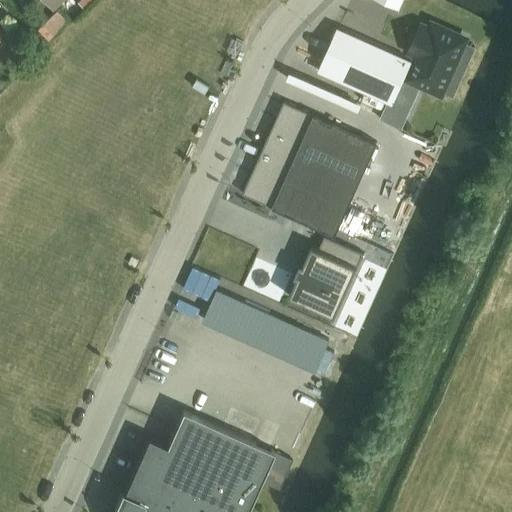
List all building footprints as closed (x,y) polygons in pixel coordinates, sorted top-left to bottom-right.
[(417,56),(407,78),(441,93),(453,66),(457,68),(467,45),(463,43),(466,38),(432,22),(430,26),(421,22),(407,52),(417,56)] [(410,59),(338,27),(318,70),(391,102),(410,59)] [(284,100),(270,131),(345,165),(359,133),(284,100)] [(377,142),(359,133),(345,165),(270,131),(242,193),(273,206),(335,234),(377,142)] [(297,277),(289,295),(320,309),(339,267),(355,274),(364,252),(325,234),(319,247),(312,244),(303,263),(300,262),(294,276),(297,277)] [(245,511),(273,450),(182,409),(166,444),(148,436),(123,492),(122,492),(114,510),(116,511),(245,511)]
